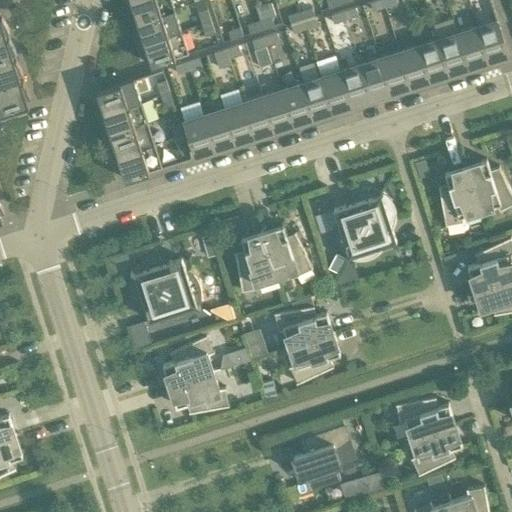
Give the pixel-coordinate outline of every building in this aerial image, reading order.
[(137,19),(137,20),(174,8),(171,0),(133,0),(140,18),(137,19)] [(385,6),(383,0),(375,0),(370,2),(373,10),(385,6)] [(355,6),(343,10),(349,28),(359,24),(356,15),(358,15),(355,6)] [(312,7),(300,11),(303,19),(315,16),(312,7)] [(144,41),(144,42),(181,30),(174,8),(137,20),(137,21),(140,20),(147,40),(144,41)] [(199,11),(203,23),(211,20),(207,8),(199,11)] [(349,28),(343,10),(331,14),(334,23),(346,19),(349,28)] [(288,15),(291,23),(303,19),(300,11),(288,15)] [(0,40),(8,38),(1,15),(0,15),(0,40)] [(318,24),(315,16),(303,19),(306,28),(318,24)] [(272,17),(260,20),(263,29),(274,25),(272,17)] [(303,19),(291,23),(293,32),(306,28),(303,19)] [(497,19),(478,25),(489,61),(509,55),(497,19)] [(211,20),(203,23),(207,35),(215,32),(211,20)] [(263,29),(260,20),(248,24),(250,33),(263,29)] [(478,25),(458,32),(470,68),(489,61),(478,25)] [(228,30),(231,39),(243,35),(241,27),(228,30)] [(181,30),(144,42),(147,41),(154,62),(151,63),(151,65),(189,53),(181,30)] [(277,32),(265,35),(268,44),(279,40),(277,32)] [(458,32),(439,38),(450,74),(470,68),(458,32)] [(268,44),(265,35),(253,39),(255,48),(268,44)] [(0,40),(0,64),(15,59),(8,38),(0,40)] [(439,38),(419,44),(431,80),(450,74),(439,38)] [(238,44),(226,48),(229,56),(241,52),(238,44)] [(419,44),(399,51),(411,87),(431,80),(419,44)] [(260,66),(272,62),(267,46),(255,50),(260,66)] [(229,56),(226,48),(214,52),(217,60),(229,56)] [(399,51),(380,57),(391,93),(411,87),(399,51)] [(199,57),(187,61),(190,69),(202,65),(199,57)] [(380,57),(360,63),(372,99),(391,93),(380,57)] [(0,64),(0,88),(22,81),(15,59),(0,64)] [(190,69),(187,61),(175,64),(178,73),(190,69)] [(360,63),(341,69),(352,105),(372,99),(360,63)] [(341,69),(321,76),(333,112),(352,105),(341,69)] [(321,76),(302,82),(313,118),(333,112),(321,76)] [(103,112),(104,113),(141,100),(134,78),(96,90),(97,91),(100,90),(107,111),(103,112)] [(156,82),(160,94),(170,91),(166,79),(156,82)] [(22,81),(0,88),(0,113),(29,104),(22,81)] [(302,82),(282,88),(294,124),(313,118),(302,82)] [(282,88),(263,95),(274,131),(294,124),(282,88)] [(170,91),(160,94),(164,107),(174,104),(170,91)] [(263,95),(243,101),(255,137),(274,131),(263,95)] [(110,134),(111,134),(148,122),(141,100),(104,113),(107,112),(114,133),(110,134)] [(243,101),(224,107),(235,143),(255,137),(243,101)] [(224,107),(204,113),(216,149),(235,143),(224,107)] [(216,149),(204,113),(184,120),(196,156),(216,149)] [(117,155),(118,156),(155,144),(148,122),(111,134),(111,135),(114,134),(120,154),(117,155)] [(176,137),(184,134),(180,123),(172,125),(176,137)] [(178,145),(186,142),(184,134),(176,137),(178,145)] [(155,144),(118,156),(118,157),(121,155),(127,176),(124,177),(125,179),(162,167),(155,144)] [(487,158),(466,165),(480,209),(497,203),(500,209),(511,203),(511,192),(499,165),(490,168),(487,158)] [(424,159),(415,162),(420,177),(429,174),(424,159)] [(480,209),(466,165),(445,171),(448,181),(439,184),(446,224),(464,221),(463,214),(480,209)] [(396,174),(395,173),(388,186),(394,196),(402,193),(396,174)] [(346,258),(347,259),(383,189),(382,188),(381,191),(373,189),(365,189),(358,191),(352,195),(353,201),(333,207),(340,228),(334,230),(334,237),(337,245),(342,251),(348,255),(346,258)] [(383,189),(347,259),(349,256),(356,259),(364,259),(371,256),(378,252),(376,246),(396,240),(390,220),(395,218),(395,210),(393,203),(388,197),(382,192),(383,189)] [(283,224),(262,230),(276,274),(293,268),(296,275),(313,267),(295,230),(286,233),(283,224)] [(276,274),(262,230),(241,237),(244,247),(235,250),(242,290),(260,286),(259,280),(276,274)] [(209,257),(216,254),(210,234),(203,236),(209,257)] [(467,265),(474,286),(511,273),(511,237),(511,235),(474,253),(477,262),(467,265)] [(444,256),(446,265),(463,259),(461,251),(444,256)] [(131,261),(128,253),(110,258),(116,277),(125,274),(131,261)] [(346,258),(347,257),(337,253),(329,268),(340,273),(347,259),(346,258)] [(131,269),(130,270),(200,306),(200,305),(198,304),(200,297),(200,289),(198,281),(193,275),(188,277),(182,256),(161,263),(160,257),(152,257),(144,260),(138,264),(133,271),(131,269)] [(337,284),(359,277),(354,260),(345,263),(340,273),(335,280),(337,284)] [(200,306),(130,270),(130,271),(133,272),(130,279),(130,287),(133,295),(137,301),(142,299),(149,320),(169,313),(171,318),(179,318),(186,316),(192,311),(197,305),(200,307),(200,306)] [(511,273),(474,286),(481,307),(491,304),(494,313),(511,309),(511,273)] [(294,308),(314,304),(311,295),(292,301),(294,308)] [(284,328),(289,345),(333,331),(327,310),(317,314),(314,304),(294,308),(274,311),(277,329),(284,328)] [(130,327),(137,347),(152,342),(145,320),(130,325),(130,327)] [(252,357),(267,352),(260,328),(245,333),(252,357)] [(333,331),(289,345),(295,362),(289,365),(297,382),(333,365),(330,355),(340,352),(333,331)] [(163,363),(170,384),(213,370),(208,353),(214,350),(206,333),(170,351),(173,360),(163,363)] [(246,347),(235,351),(239,361),(249,357),(246,347)] [(254,370),(250,360),(240,364),(242,369),(249,372),(254,370)] [(213,370),(170,384),(176,405),(186,402),(189,411),(229,404),(226,386),(219,387),(213,370)] [(262,381),(266,396),(277,393),(272,378),(262,381)] [(406,419),(411,436),(455,422),(448,401),(439,405),(436,395),(396,403),(399,421),(406,419)] [(0,438),(16,434),(9,413),(0,415),(0,438)] [(455,422),(411,436),(417,454),(411,456),(419,473),(455,456),(452,447),(462,443),(455,422)] [(335,448),(349,439),(344,424),(300,439),(305,451),(293,455),(300,475),(310,472),(313,481),(337,475),(334,464),(340,462),(335,448)] [(16,434),(0,438),(0,474),(16,467),(15,466),(14,466),(12,458),(22,454),(16,434)] [(381,472),(354,480),(359,495),(386,487),(381,472)] [(468,494),(451,499),(454,511),(489,511),(484,484),(466,487),(468,494)] [(454,511),(451,499),(433,505),(430,499),(414,507),(416,511),(454,511)]
